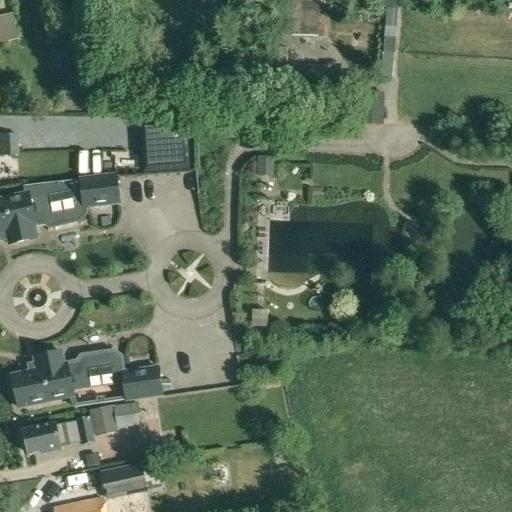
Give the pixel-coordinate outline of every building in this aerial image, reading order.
[(318,4),(293,4),(294,37),(318,37),(318,4)] [(0,43),(18,40),(13,15),(0,17),(0,43)] [(286,90),(286,49),(271,49),(271,90),(286,90)] [(86,61),(67,62),(68,77),(87,76),(86,61)] [(327,67),(292,66),(291,93),(327,94),(327,67)] [(142,124),(145,171),(190,169),(187,121),(142,124)] [(1,135),(2,157),(19,156),(18,135),(1,135)] [(257,157),(256,177),(274,177),(274,158),(257,157)] [(26,195),(0,200),(0,234),(0,237),(4,240),(8,239),(9,245),(36,239),(33,226),(35,226),(35,223),(46,221),(52,225),(81,218),(85,212),(85,208),(119,204),(116,176),(25,187),(26,195)] [(12,381),(9,384),(10,393),(15,394),(18,408),(73,396),(72,392),(124,385),(122,374),(123,374),(121,360),(115,355),(84,360),(80,365),(67,368),(66,365),(64,366),(61,353),(34,358),(36,365),(32,366),(30,369),(31,373),(11,377),(12,381)] [(124,385),(126,401),(162,396),(158,369),(123,374),(122,374),(124,385)] [(113,407),(117,430),(141,426),(138,403),(113,407)] [(118,433),(111,407),(89,412),(95,438),(118,433)] [(75,422),(64,425),(64,424),(54,426),(54,424),(22,431),(27,455),(41,452),(42,455),(60,451),(59,449),(69,447),(80,444),(81,446),(93,443),(88,419),(75,422)] [(97,467),(95,455),(84,457),(85,469),(97,467)] [(141,465),(134,466),(100,474),(105,499),(146,490),(141,465)] [(89,502),(54,510),(54,511),(106,511),(104,499),(89,502)]
